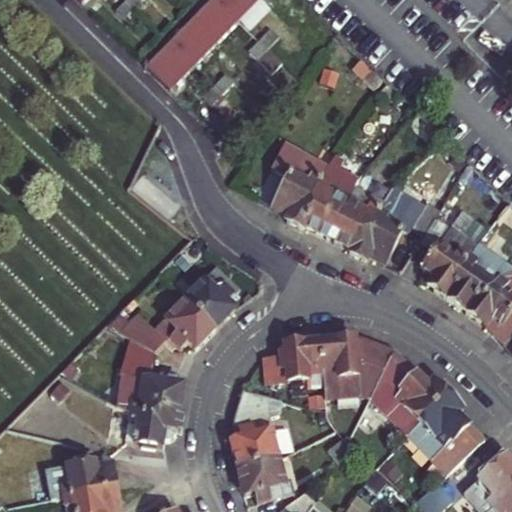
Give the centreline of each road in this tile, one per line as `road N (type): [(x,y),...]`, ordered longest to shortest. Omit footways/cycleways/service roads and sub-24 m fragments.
road 1 (residential): [(46,0),(158,110),(190,156),(206,200),(243,240)]
road 2 (residential): [(333,301),(270,320),(223,363),(203,439),(218,511)]
road 3 (residential): [(511,413),(411,325),(333,301)]
